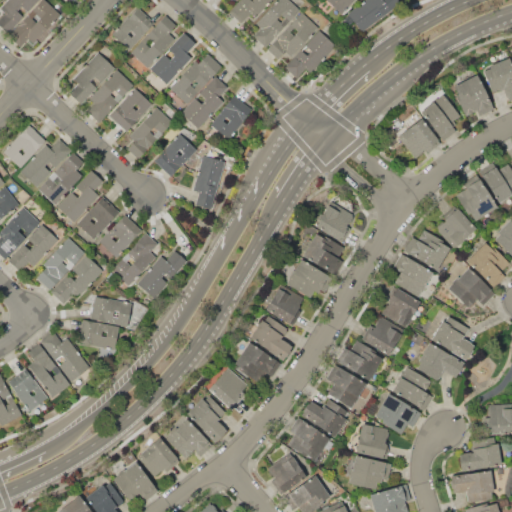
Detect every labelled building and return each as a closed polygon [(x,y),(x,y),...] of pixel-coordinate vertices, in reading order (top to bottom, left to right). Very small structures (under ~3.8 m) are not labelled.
[(39,0),(8,31),(0,23),(0,17),(5,12),(0,7),(0,6),(6,0),(39,0)] [(9,34),(41,0),(45,0),(60,15),(33,43),(28,38),(20,45),(9,34)] [(250,12),(240,22),(228,11),(238,0),(271,0),(255,17),(250,12)] [(271,38),(264,45),(254,36),(261,28),(255,22),(277,0),(289,0),(300,10),(273,39),(271,38)] [(326,0),(353,0),(354,1),(341,14),(326,0)] [(347,13),(364,0),(399,0),(401,2),(362,32),(347,13)] [(112,33),(137,7),(154,22),(128,49),(112,33)] [(285,51),(278,59),(267,48),(302,12),(318,27),(291,56),(285,51)] [(165,14),(176,24),(168,32),(174,38),(146,66),(131,51),(165,14)] [(309,73),(305,70),(297,78),(285,66),(319,30),(332,42),(329,45),(333,48),(309,73)] [(184,32),(195,43),(187,52),(192,57),(167,83),(151,68),(184,32)] [(69,92),(77,83),(72,78),(98,52),(114,68),(89,95),(88,94),(79,102),(69,92)] [(170,88),(195,62),(197,64),(208,53),(222,67),(186,103),(170,88)] [(483,71),(489,68),(489,66),(509,58),(511,65),(511,98),(508,100),(503,88),(491,92),(483,71)] [(94,103),(89,98),(117,69),(133,85),(105,114),(98,121),(87,110),(94,103)] [(453,85),(478,74),(488,95),(487,96),(493,110),(479,116),(477,111),(464,117),(455,95),(457,94),(453,85)] [(216,76),(228,87),(218,97),(223,101),(197,128),(181,113),(216,76)] [(110,115),(135,88),(152,104),(126,130),(110,115)] [(421,110),(442,94),(459,116),(450,123),(455,131),(443,140),(425,117),(426,117),(421,110)] [(233,95),(252,110),(229,139),(210,124),(233,95)] [(129,135),(156,107),(167,116),(166,117),(172,123),(145,151),(144,150),(136,158),(127,149),(135,141),(129,135)] [(397,136),(419,120),(423,125),(425,123),(438,141),(424,151),(424,150),(414,158),(397,136)] [(19,167),(2,151),(29,123),(46,140),(19,167)] [(154,160),(180,133),(197,149),(171,176),(154,160)] [(59,139),(71,150),(36,186),(20,171),(46,144),(50,149),(59,139)] [(75,170),(81,176),(54,204),(39,189),(38,188),(73,152),(83,162),(75,170)] [(203,155),(225,161),(212,209),(195,205),(199,192),(193,190),(203,155)] [(507,163),(511,171),(511,193),(498,202),(481,176),(495,167),(497,170),(499,169),(499,168),(507,163)] [(94,190),(99,195),(73,222),(57,206),(91,170),(103,181),(94,190)] [(479,179),(496,206),(475,221),(470,213),(468,214),(455,195),(479,179)] [(18,203),(0,216),(0,189),(5,186),(18,203)] [(78,223),(104,196),(120,212),(94,239),(78,223)] [(315,226),(331,201),(354,216),(347,226),(351,228),(341,243),(315,226)] [(4,258),(0,254),(0,236),(2,234),(0,232),(0,230),(23,207),(40,223),(9,255),(7,254),(4,258)] [(456,208),(475,228),(453,248),(435,229),(444,220),(456,208)] [(99,241),(125,214),(142,231),(116,257),(99,241)] [(511,216),(511,254),(511,255),(494,239),(499,234),(497,232),(511,216)] [(9,260),(42,224),(58,240),(34,267),(28,261),(20,270),(9,260)] [(449,247),(437,270),(408,254),(422,230),(443,241),(441,243),(449,247)] [(152,254),(155,258),(128,285),(112,269),(137,243),(135,242),(145,232),(160,246),(152,254)] [(301,255),(315,233),(322,238),(324,235),(345,248),(329,273),(301,255)] [(37,277),(46,267),(43,263),(68,237),(84,253),(49,289),(37,277)] [(466,260),(485,242),(491,249),(493,246),(509,262),(500,271),(504,275),(493,287),(466,260)] [(136,283),(161,256),(165,260),(174,250),(180,256),(181,255),(186,260),(152,298),(136,283)] [(50,291),(86,254),(103,271),(77,298),(73,293),(63,304),(50,291)] [(432,271),(419,296),(394,283),(401,271),(397,269),(404,256),(432,271)] [(286,284),(300,259),(328,275),(318,293),(314,290),(309,298),(286,284)] [(467,267),(494,293),(483,305),(476,299),(468,307),(448,288),(452,283),(451,282),(456,276),(458,277),(467,267)] [(265,309),(280,283),(303,296),(297,308),(300,310),(292,325),(265,309)] [(396,288),(419,300),(405,327),(381,314),(384,308),(385,309),(388,303),(388,302),(389,300),(388,300),(390,295),(391,296),(392,294),(393,294),(396,288)] [(94,295),(132,303),(127,326),(89,319),(94,295)] [(430,339),(445,314),(468,328),(463,338),(474,345),(472,348),(473,348),(469,356),(467,356),(465,360),(430,339)] [(249,338),(261,320),(264,321),(268,316),(287,329),(281,338),(292,346),(282,361),(249,338)] [(403,329),(388,355),(365,341),(367,337),(365,337),(370,329),(371,329),(373,326),(374,327),(377,322),(376,321),(379,316),(403,329)] [(82,319),(119,327),(114,349),(77,341),(82,319)] [(67,338),(89,367),(71,381),(41,341),(53,331),(62,342),(67,338)] [(356,339),(384,355),(369,381),(335,362),(344,347),(350,350),(356,339)] [(28,365),(34,361),(27,351),(39,342),(69,383),(51,396),(28,365)] [(233,364),(248,342),(279,364),(271,376),(266,374),(260,383),(233,364)] [(429,342),(463,362),(454,376),(444,370),(438,380),(417,368),(421,362),(418,360),(429,342)] [(338,367),(366,383),(353,407),(327,392),(333,383),(325,379),(327,376),(331,379),(338,367)] [(392,391),(406,367),(415,372),(416,370),(422,374),(421,375),(430,380),(424,390),(432,395),(423,410),(392,391)] [(8,381),(26,368),(47,397),(29,411),(8,381)] [(208,389),(227,368),(251,389),(231,410),(208,389)] [(0,423),(0,375),(21,414),(1,425),(0,423)] [(375,414),(388,393),(401,401),(402,400),(422,411),(413,426),(407,423),(400,434),(381,423),(383,420),(378,417),(379,417),(375,414)] [(186,414),(202,398),(204,400),(209,396),(225,412),(216,421),(226,431),(214,442),(186,414)] [(327,398),(349,412),(333,436),(300,415),(309,400),(321,408),(327,398)] [(488,404),(511,404),(511,433),(487,434),(486,417),(488,417),(488,404)] [(165,438),(170,434),(169,433),(175,427),(176,428),(186,419),(189,423),(190,422),(212,445),(200,457),(193,450),(184,458),(165,438)] [(301,420),(329,438),(315,460),(308,455),(306,458),(286,445),(301,420)] [(355,452),(361,423),(387,428),(387,431),(389,431),(387,438),(385,438),(384,442),(390,443),(387,458),(355,452)] [(137,456),(158,438),(162,443),(163,442),(176,457),(175,458),(178,461),(157,479),(137,456)] [(461,471),(461,468),(459,468),(458,458),(459,458),(459,454),(472,452),(472,448),(489,446),(489,444),(498,442),(502,465),(461,471)] [(354,455),(391,463),(387,484),(377,482),(375,489),(348,484),(350,477),(348,477),(350,468),(351,468),(354,455)] [(292,457),(306,477),(281,494),(271,480),(274,478),(266,467),(278,459),(281,464),(292,457)] [(112,478),(118,474),(118,473),(123,469),(124,470),(136,461),(158,491),(135,509),(112,478)] [(450,475),(490,470),(493,491),(491,491),(492,499),(467,502),(465,491),(452,493),(450,475)] [(283,496),(314,474),(329,495),(321,501),(323,504),(311,511),(302,511),(298,506),(293,510),(283,496)] [(87,496),(103,484),(104,486),(110,482),(124,502),(114,509),(116,511),(92,511),(85,501),(89,498),(87,496)] [(374,511),(369,494),(406,484),(410,499),(405,500),(407,511),(374,511)] [(59,511),(58,511),(78,496),(90,511),(59,511)] [(465,511),(465,509),(495,499),(499,511),(465,511)] [(345,511),(340,500),(316,511),(345,511)] [(200,511),(210,503),(211,505),(212,504),(216,508),(215,509),(218,511),(221,509),(224,511),(200,511)]
